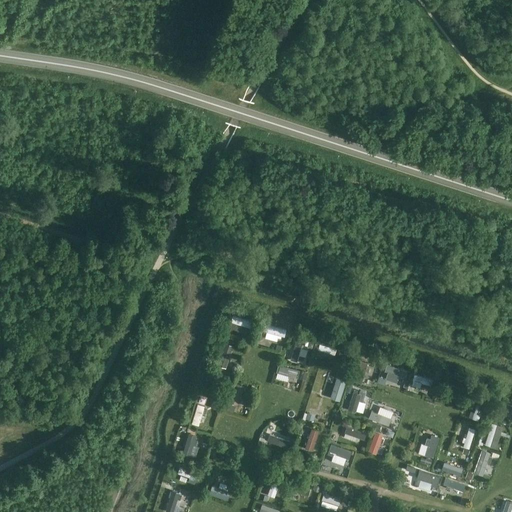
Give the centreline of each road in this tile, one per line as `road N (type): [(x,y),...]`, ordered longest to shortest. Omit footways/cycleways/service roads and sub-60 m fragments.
road 1 (tertiary): [(511,202),(100,71),(0,56)]
road 2 (track): [(135,313),(82,254),(42,227),(0,214)]
